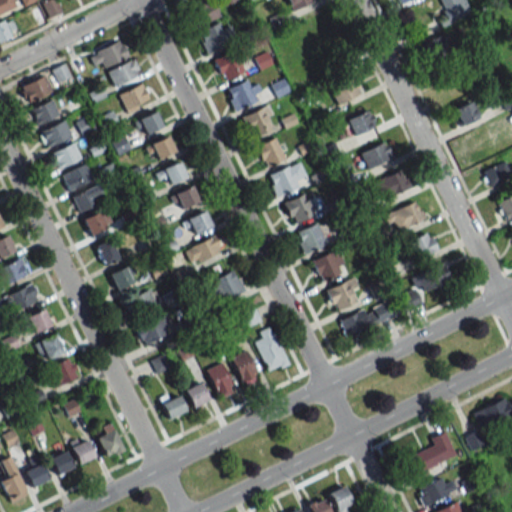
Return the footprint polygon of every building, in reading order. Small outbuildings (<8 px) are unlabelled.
[(0,0),(0,11),(13,5),(10,0),(0,0)] [(47,15),(58,10),(53,0),(47,0),(42,3),(47,15)] [(216,7),(235,2),(234,0),(201,0),(191,3),(196,23),(218,17),(216,7)] [(285,0),(290,10),(310,0),(285,0)] [(469,10),(463,0),(434,0),(447,22),(469,10)] [(0,39),(16,32),(8,15),(0,18),(0,39)] [(233,35),(219,17),(195,36),(208,54),(233,35)] [(422,40),(429,61),(451,54),(444,34),(422,40)] [(86,55),(95,71),(127,54),(119,38),(86,55)] [(241,72),(237,58),(243,56),(240,48),(211,57),(218,79),(241,72)] [(138,72),(131,58),(105,71),(112,85),(138,72)] [(17,86),(25,103),(50,90),(43,74),(17,86)] [(358,91),(348,75),(327,88),(337,105),(358,91)] [(232,110),(260,97),(250,76),(222,90),(232,110)] [(148,100),(139,82),(116,95),(126,113),(148,100)] [(27,110),(36,126),(57,113),(48,98),(27,110)] [(452,107),(458,124),(475,118),(470,102),(452,107)] [(269,128),(265,117),(271,114),(266,104),(239,116),(249,137),(269,128)] [(374,125),(366,109),(345,120),(353,135),(374,125)] [(139,135),(160,126),(153,110),(132,120),(139,135)] [(36,132),(44,148),(69,135),(62,120),(36,132)] [(174,150),(166,135),(143,146),(151,161),(174,150)] [(253,146),(263,167),(283,157),(273,137),(253,146)] [(48,153),(56,169),(79,157),(71,141),(48,153)] [(390,156),(382,141),(358,153),(365,168),(390,156)] [(186,177),(179,161),(159,170),(166,186),(186,177)] [(510,176),(503,161),(480,171),(486,186),(510,176)] [(58,174),(66,190),(90,180),(82,163),(58,174)] [(305,184),(299,163),(266,172),(272,193),(305,184)] [(374,178),(379,197),(407,189),(402,170),(374,178)] [(68,197),(77,212),(93,203),(89,196),(98,191),(94,183),(68,197)] [(170,194),(177,210),(197,201),(189,185),(170,194)] [(311,213),(302,192),(280,203),(289,224),(311,213)] [(511,195),(496,202),(502,219),(511,215),(511,195)] [(389,231),(422,220),(416,201),(383,212),(389,231)] [(87,234),(110,223),(103,207),(79,219),(87,234)] [(209,225),(203,210),(182,218),(188,233),(209,225)] [(302,253),(330,240),(321,219),(292,232),(302,253)] [(406,240),(414,259),(435,250),(426,231),(406,240)] [(0,255),(13,249),(5,234),(0,236),(0,255)] [(188,263),(218,250),(212,236),(182,249),(188,263)] [(92,246),(100,265),(120,257),(111,237),(92,246)] [(309,259),(317,281),(343,271),(336,250),(309,259)] [(26,275),(19,258),(0,265),(0,284),(0,285),(26,275)] [(423,289),(448,280),(441,262),(416,273),(423,289)] [(106,274),(114,290),(132,282),(123,265),(106,274)] [(206,282),(216,303),(242,290),(232,269),(206,282)] [(333,311),(354,301),(349,290),(357,287),(351,276),(323,291),(333,311)] [(35,299),(28,283),(4,294),(12,309),(35,299)] [(155,307),(147,289),(121,300),(129,318),(155,307)] [(337,321),(345,337),(389,316),(381,300),(337,321)] [(48,325),(41,308),(24,315),(30,332),(48,325)] [(171,330),(162,314),(135,330),(144,346),(171,330)] [(267,371),(287,362),(269,326),(249,336),(267,371)] [(41,361),(63,350),(54,331),(31,342),(41,361)] [(257,375),(241,350),(227,359),(243,384),(257,375)] [(44,366),(50,386),(77,377),(70,357),(44,366)] [(203,370),(217,397),(232,389),(217,362),(203,370)] [(190,407),(206,401),(198,381),(182,388),(190,407)] [(167,419),(185,409),(175,392),(157,402),(167,419)] [(510,414),(502,397),(470,412),(479,429),(510,414)] [(120,449),(107,423),(90,431),(104,457),(120,449)] [(427,438),(430,445),(410,454),(417,470),(453,454),(442,431),(427,438)] [(469,449),(479,444),(473,431),(463,436),(469,449)] [(76,464),(94,455),(85,435),(66,443),(76,464)] [(55,475),(71,467),(63,450),(46,458),(55,475)] [(0,458),(0,467),(4,477),(0,478),(0,487),(7,503),(26,494),(8,455),(0,458)] [(47,478),(39,462),(21,471),(29,487),(47,478)] [(413,488),(420,505),(452,491),(445,474),(413,488)] [(325,493),(334,511),(344,511),(353,508),(341,485),(325,493)] [(511,490),(500,495),(507,511),(508,511),(511,510),(511,490)] [(327,511),(321,497),(304,504),(307,511),(327,511)] [(459,511),(453,501),(432,511),(459,511)]
